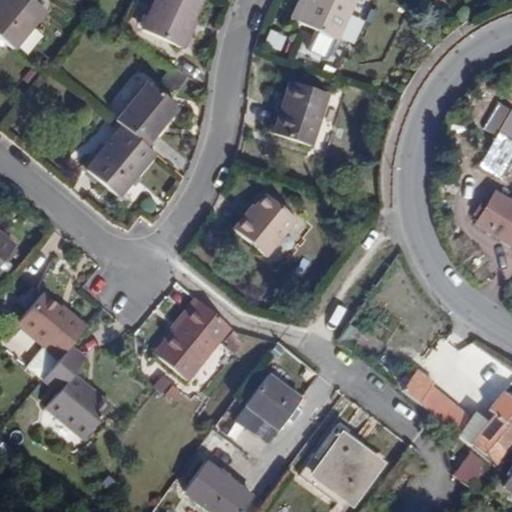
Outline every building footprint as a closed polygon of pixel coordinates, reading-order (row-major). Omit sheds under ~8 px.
[(0,37),(15,50),(44,14),(26,0),(2,0),(0,3),(0,37)] [(186,49),(208,0),(161,0),(146,31),(186,49)] [(349,0),(301,0),(294,18),(333,35),(349,0)] [(278,49),(281,34),(264,31),(261,45),(278,49)] [(115,120),(124,127),(146,145),(178,107),(147,82),(115,120)] [(322,94),(285,82),(267,134),(304,146),(322,94)] [(487,130),(502,107),(497,104),(482,128),(487,130)] [(511,112),(502,107),(487,130),(497,137),(481,164),(499,175),(511,153),(511,112)] [(156,153),(146,145),(124,127),(100,156),(94,151),(82,166),(119,197),(156,153)] [(483,213),(477,222),(511,243),(511,202),(495,192),(487,206),(481,203),(478,209),(483,213)] [(239,233),(272,259),(300,223),(271,200),(254,220),(251,218),(239,233)] [(0,272),(20,247),(0,230),(0,272)] [(72,347),(87,328),(69,314),(67,315),(42,295),(18,324),(46,347),(30,367),(46,379),(62,359),(72,347)] [(160,354),(194,381),(235,329),(198,300),(189,312),(193,314),(160,354)] [(72,347),(62,359),(46,379),(59,390),(47,406),(84,436),(111,402),(74,373),(86,359),(72,347)] [(416,371),(400,392),(434,418),(456,434),(496,465),(511,445),(511,399),(504,392),(489,409),(493,413),(486,423),(474,413),(469,418),(430,387),(433,384),(416,371)] [(159,376),(152,389),(175,401),(182,388),(159,376)] [(268,377),(247,407),(279,431),(301,400),(268,377)] [(346,433),(337,426),(301,475),(348,511),(380,469),(369,460),(370,457),(352,444),(350,446),(341,440),(346,433)] [(484,462),(470,453),(454,476),(467,485),(484,462)] [(207,464),(185,493),(211,511),(243,511),(254,498),(207,464)] [(511,492),(511,473),(503,486),(511,492)]
